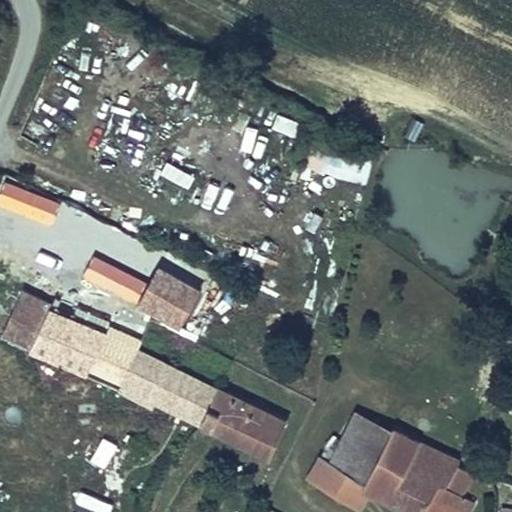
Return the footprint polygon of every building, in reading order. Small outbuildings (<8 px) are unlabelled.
[(313,139),(306,168),(367,184),(375,155),(313,139)] [(186,194),(194,172),(165,161),(157,183),(186,194)] [(2,172),(0,178),(0,231),(8,234),(25,179),(2,172)] [(308,210),(303,229),(318,233),(323,215),(308,210)] [(87,248),(71,283),(112,303),(126,269),(87,248)] [(158,264),(136,306),(183,331),(205,289),(158,264)] [(0,294),(0,342),(19,352),(39,312),(0,294)] [(39,312),(19,352),(46,364),(65,325),(39,312)] [(65,325),(46,364),(88,384),(120,399),(123,394),(137,361),(65,325)] [(123,394),(120,399),(142,408),(205,438),(221,401),(137,361),(123,394)] [(284,411),(264,450),(304,469),(333,411),(293,390),(284,411)] [(304,469),(264,450),(284,411),(272,404),(245,460),(294,486),(304,469)] [(333,411),(304,469),(319,478),(348,419),(333,411)] [(348,419),(319,478),(343,491),(336,505),(349,511),(357,511),(381,466),(394,441),(348,419)] [(105,468),(118,444),(103,436),(90,461),(105,468)] [(381,466),(357,511),(393,511),(409,480),(381,466)] [(125,510),(137,481),(104,467),(92,496),(125,510)] [(212,492),(204,511),(227,511),(232,502),(212,492)] [(227,511),(249,511),(232,502),(227,511)]
